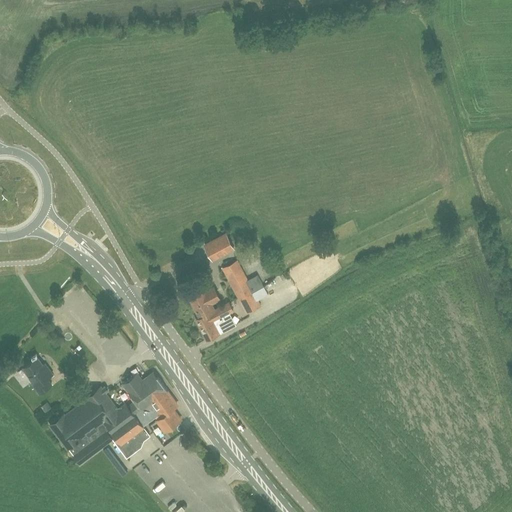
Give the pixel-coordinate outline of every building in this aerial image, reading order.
[(212,259),(233,248),(226,234),(204,245),(212,259)] [(263,285),(253,290),(237,260),(223,267),(246,313),(261,305),(258,300),(268,295),(263,285)] [(200,317),(214,310),(211,303),(219,299),(213,287),(205,292),(204,291),(190,298),(200,317)] [(214,310),(200,317),(196,319),(207,339),(231,327),(225,315),(233,310),(229,302),(214,310)] [(45,379),(53,373),(47,366),(45,368),(37,357),(23,367),(34,381),(32,383),(40,393),(50,385),(45,379)] [(24,390),(32,385),(23,371),(15,376),(24,390)] [(173,409),(177,405),(153,372),(143,380),(138,372),(123,383),(136,401),(128,406),(126,404),(118,410),(105,393),(108,391),(104,386),(102,388),(101,386),(86,397),(87,398),(65,415),(64,414),(50,424),(67,448),(68,448),(74,455),(73,455),(79,464),(113,439),(127,458),(136,451),(133,448),(150,435),(143,426),(155,417),(165,431),(181,420),(173,409)]
